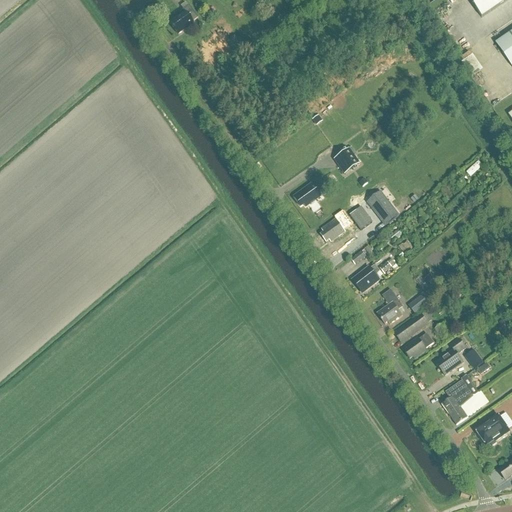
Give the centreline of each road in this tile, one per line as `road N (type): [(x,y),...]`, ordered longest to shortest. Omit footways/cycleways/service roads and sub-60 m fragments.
road 1 (unclassified): [(489,511),(472,473),(152,26)]
road 2 (track): [(511,173),(389,0)]
